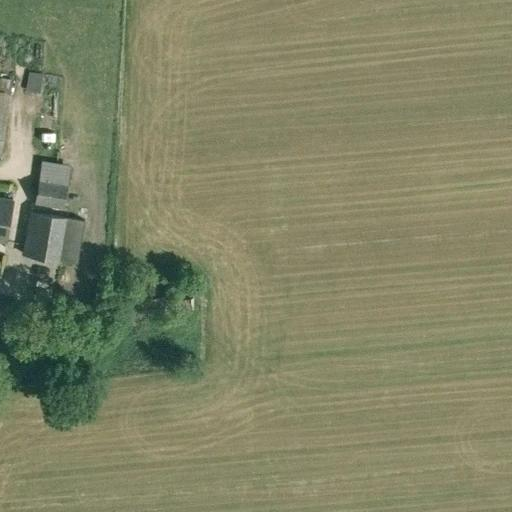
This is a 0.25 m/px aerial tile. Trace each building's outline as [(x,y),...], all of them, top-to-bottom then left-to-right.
[(26,89),(39,91),(41,74),(29,72),(26,89)] [(69,184),(39,179),(34,205),(64,209),(69,184)] [(0,196),(0,240),(6,242),(13,199),(0,196)] [(85,220),(29,210),(22,253),(80,262),(85,220)] [(78,324),(67,323),(37,319),(34,343),(75,347),(78,324)]
